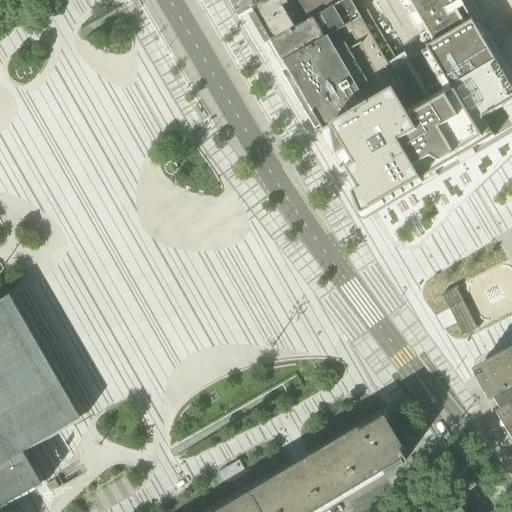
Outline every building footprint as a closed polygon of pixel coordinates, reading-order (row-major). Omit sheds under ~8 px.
[(232,0),(239,19),(252,12),(270,0),(232,0)] [(270,0),(252,12),(269,41),(341,0),(270,0)] [(349,0),(341,0),(269,41),(282,63),(360,17),(349,0)] [(421,0),(411,6),(422,24),(460,2),(458,0),(421,0)] [(457,5),(422,25),(433,44),(471,22),(468,17),(470,16),(465,7),(460,10),(457,5)] [(322,132),(326,130),(401,86),(360,17),(282,63),(322,132)] [(401,86),(335,125),(338,143),(340,146),(351,160),(349,161),(374,204),(511,121),(511,90),(472,22),(434,44),(391,69),(401,86)] [(463,336),(476,330),(473,322),(456,289),(442,295),(460,329),(463,336)] [(81,416),(10,292),(0,297),(0,506),(43,481),(24,449),(67,425),(81,416)] [(511,352),(473,374),(490,404),(495,401),(502,412),(497,415),(511,439),(511,352)] [(322,511),(403,464),(402,462),(409,458),(386,421),(382,423),(362,435),(360,432),(225,511),(322,511)] [(224,483),(245,470),(239,461),(223,470),(217,473),(221,480),(223,483),(224,483)] [(46,485),(51,493),(52,492),(54,492),(57,489),(60,488),(59,487),(55,480),(49,483),(48,484),(46,485)]
